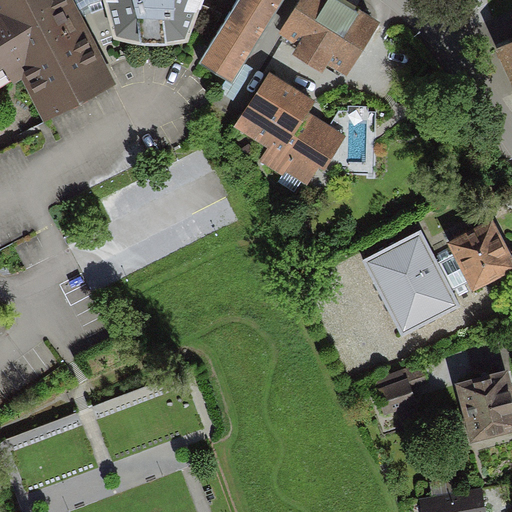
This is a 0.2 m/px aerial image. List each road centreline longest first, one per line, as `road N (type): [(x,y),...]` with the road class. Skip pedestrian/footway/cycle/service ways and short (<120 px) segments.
road 1 (unknown): [(156,67),(150,94),(41,177),(38,212),(54,272),(48,304),(0,352)]
road 2 (residential): [(511,127),(424,20),(396,0)]
